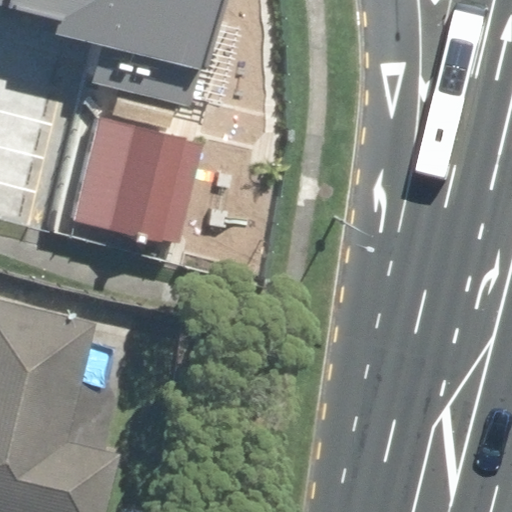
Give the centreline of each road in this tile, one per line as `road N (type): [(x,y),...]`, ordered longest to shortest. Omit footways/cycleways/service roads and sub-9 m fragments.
road 1 (secondary): [(477,282),(399,0)]
road 2 (secondary): [(477,282),(420,511)]
road 3 (secondary): [(511,134),(477,282)]
